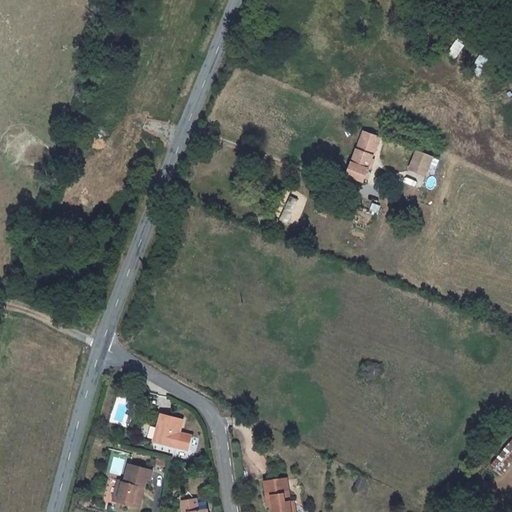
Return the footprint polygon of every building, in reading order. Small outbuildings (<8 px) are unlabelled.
[(357,181),(374,136),(359,131),(352,150),(343,175),(357,181)] [(416,149),(408,170),(426,177),(434,156),(416,149)] [(276,218),(288,222),(297,199),(285,194),(276,218)] [(173,464),(185,468),(190,454),(178,450),(182,437),(161,430),(152,457),(173,465),(173,464)] [(501,476),(511,463),(511,441),(490,466),(501,476)] [(293,502),(289,477),(277,479),(267,481),(270,505),(273,505),(276,504),(277,511),(297,511),(296,501),(293,502)] [(151,485),(128,479),(123,497),(117,495),(112,511),(140,511),(145,494),(148,495),(151,485)]
